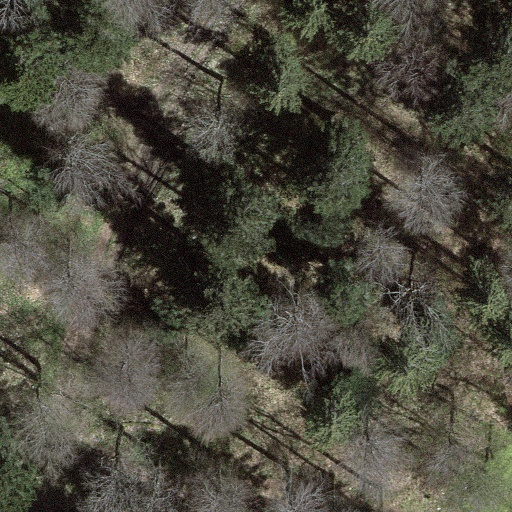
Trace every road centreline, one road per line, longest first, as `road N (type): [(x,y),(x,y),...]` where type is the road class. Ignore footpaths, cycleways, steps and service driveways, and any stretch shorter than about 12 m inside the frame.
road 1 (track): [(360,511),(161,460),(113,434),(87,407),(78,353),(90,297),(159,120)]
road 2 (track): [(159,120),(389,80),(511,72)]
road 3 (track): [(159,120),(234,0)]
